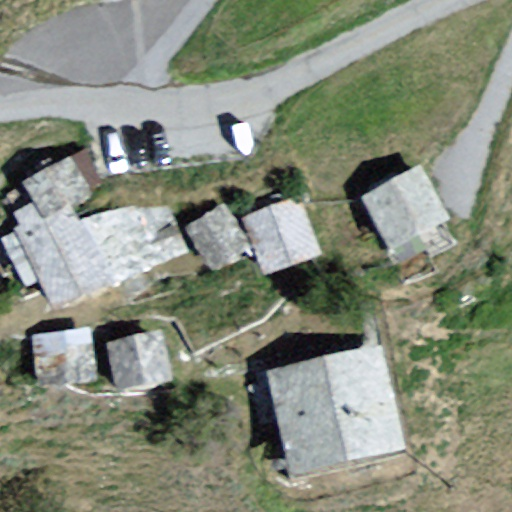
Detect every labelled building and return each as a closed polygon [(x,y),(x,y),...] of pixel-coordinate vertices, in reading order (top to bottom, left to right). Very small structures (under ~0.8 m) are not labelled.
[(77,227),(67,207),(89,196),(70,159),(23,183),(34,204),(17,212),(17,236),(56,314),(105,289),(183,250),(161,207),(104,213),(77,227)] [(446,220),(417,169),(360,202),(389,252),(446,220)] [(318,255),(301,200),(246,217),(263,271),(318,255)] [(244,249),(218,210),(187,230),(213,269),(244,249)] [(168,383),(160,335),(109,343),(117,392),(168,383)] [(90,384),(90,337),(35,338),(36,386),(90,384)] [(400,454),(379,350),(268,372),(289,476),(400,454)]
